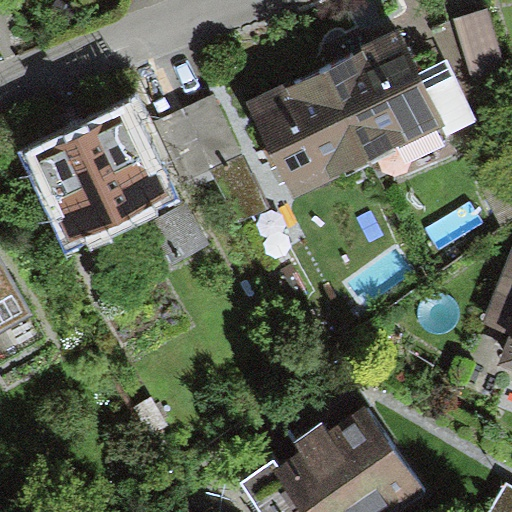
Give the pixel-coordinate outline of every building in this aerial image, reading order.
[(495,9),(470,16),(483,64),(508,57),(495,9)] [(435,127),(395,34),(239,107),(284,197),(435,127)] [(138,106),(25,157),(67,249),(180,197),(138,106)] [(170,259),(215,244),(203,209),(158,223),(170,259)] [(511,372),(511,242),(479,321),(510,334),(496,366),(511,372)] [(0,327),(24,314),(0,272),(0,327)] [(365,405),(328,428),(322,419),(287,442),(292,450),(281,457),(278,453),(236,480),(256,511),(403,511),(425,498),(365,405)] [(511,511),(511,489),(505,486),(490,511),(511,511)]
